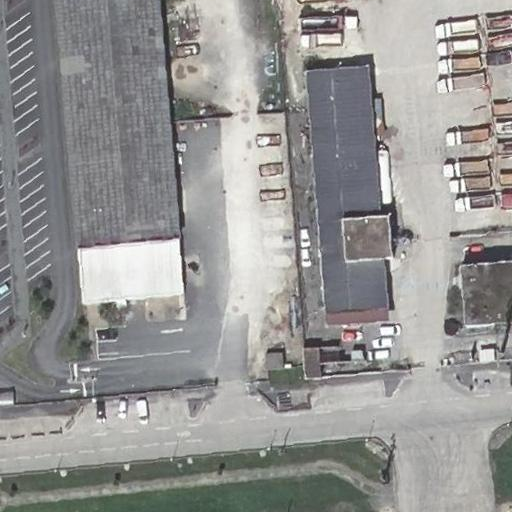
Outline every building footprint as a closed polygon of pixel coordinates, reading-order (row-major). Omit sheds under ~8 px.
[(158,0),(59,0),(63,52),(84,300),(184,292),(158,0)] [(511,119),(511,62),(509,26),(511,25),(511,8),(508,9),(508,4),(487,6),(496,121),(511,119)] [(484,111),(480,57),(455,60),(460,113),(484,111)] [(354,66),(330,68),(342,221),(367,219),(354,66)] [(342,221),(330,68),(308,70),(327,317),(373,313),(370,264),(384,263),(392,263),(389,217),(367,219),(342,221)] [(305,144),(285,146),(288,187),(309,185),(305,144)] [(370,264),(373,313),(387,312),(384,263),(370,264)] [(511,280),(483,283),(485,312),(511,310),(511,280)] [(511,326),(511,319),(462,324),(463,330),(511,326)] [(300,350),(302,377),(320,375),(318,348),(300,350)] [(260,370),(281,368),(279,353),(260,353),(260,370)]
